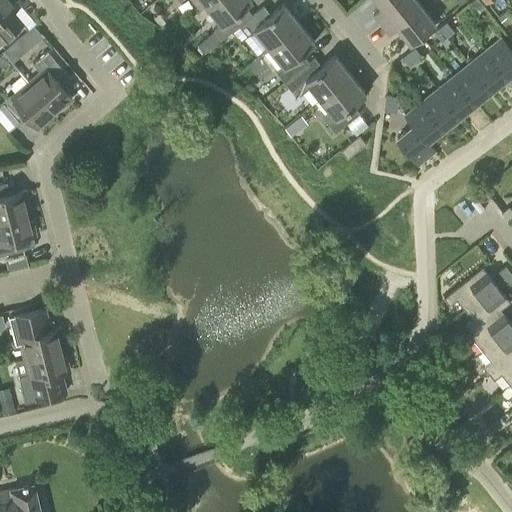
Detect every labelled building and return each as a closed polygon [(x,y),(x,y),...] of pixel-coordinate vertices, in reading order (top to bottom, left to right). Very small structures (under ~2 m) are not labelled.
[(0,0),(0,42),(22,23),(12,11),(18,5),(14,0),(0,0)] [(191,0),(200,10),(206,4),(211,0),(191,0)] [(211,0),(206,4),(221,23),(213,29),(215,31),(221,39),(239,25),(246,18),(239,10),(251,0),(211,0)] [(381,25),(412,0),(376,0),(382,7),(373,15),(381,25)] [(416,0),(412,0),(381,25),(389,35),(398,28),(411,42),(435,23),(416,0)] [(478,11),(484,6),(479,0),(473,0),(471,2),(478,11)] [(246,18),(239,25),(247,34),(255,28),(269,46),(299,23),(284,3),(271,14),(263,5),(246,18)] [(498,17),(504,24),(511,18),(506,11),(498,17)] [(446,21),(440,26),(448,36),(454,31),(446,21)] [(314,42),(299,23),(269,46),(284,65),(276,71),(284,81),(309,61),(302,52),(314,42)] [(42,36),(33,25),(25,32),(34,42),(42,36)] [(448,36),(440,26),(434,31),(441,42),(448,36)] [(210,48),(221,39),(215,31),(203,40),(198,44),(205,52),(210,48)] [(511,50),(502,37),(485,50),(506,76),(511,70),(511,50)] [(408,52),(416,62),(422,56),(414,47),(408,52)] [(28,82),(53,110),(60,104),(62,106),(72,98),(70,95),(62,86),(72,79),(47,50),(32,63),(40,72),(28,82)] [(506,76),(485,50),(470,63),(490,88),(506,76)] [(416,62),(408,52),(402,57),(409,67),(416,62)] [(314,56),(309,61),(284,81),(291,90),(295,88),(300,95),(311,86),(320,98),(350,74),(335,55),(322,65),(314,56)] [(490,88),(470,63),(454,76),(474,101),(490,88)] [(350,74),(320,98),(330,110),(322,116),(335,132),(360,112),(353,104),(366,93),(350,74)] [(474,101),(454,76),(438,88),(458,114),(474,101)] [(28,82),(12,96),(10,94),(1,102),(19,124),(28,116),(36,125),(38,127),(47,119),(45,117),(53,110),(28,82)] [(458,114),(438,88),(422,101),(443,126),(458,114)] [(397,104),(398,96),(385,95),(384,103),(397,104)] [(443,126),(422,101),(405,114),(413,124),(426,140),(426,139),(443,126)] [(396,112),(397,104),(384,103),(383,111),(396,112)] [(294,121),(286,128),(292,136),(298,131),(298,127),(294,121)] [(426,140),(413,124),(397,137),(417,162),(434,149),(426,139),(426,140)] [(347,158),(366,142),(359,134),(340,149),(347,158)] [(21,190),(10,193),(7,182),(0,183),(0,219),(27,212),(24,203),(27,202),(24,190),(21,191),(21,190)] [(507,221),(511,216),(511,211),(508,207),(501,213),(507,221)] [(27,212),(0,219),(0,255),(24,249),(23,248),(35,245),(32,234),(35,234),(32,222),(29,222),(27,212)] [(29,266),(25,253),(6,258),(9,271),(29,266)] [(482,266),(451,291),(443,297),(449,304),(457,298),(465,309),(496,284),(482,266)] [(502,279),(511,273),(505,266),(497,272),(502,279)] [(511,283),(511,274),(511,273),(502,279),(508,286),(511,283)] [(496,284),(465,309),(473,319),(465,325),(470,331),(471,331),(501,309),(510,301),(496,284)] [(471,331),(470,331),(461,338),(467,346),(476,338),(484,349),(511,325),(511,322),(501,309),(471,331)] [(55,327),(44,330),(41,318),(14,325),(17,337),(19,337),(24,358),(61,349),(59,340),(61,339),(58,327),(56,327),(55,327)] [(511,325),(484,349),(492,359),(483,366),(488,373),(511,353),(511,325)] [(24,358),(28,373),(18,376),(24,398),(65,388),(61,373),(66,371),(69,370),(66,358),(63,359),(61,349),(24,358)] [(511,353),(488,373),(494,379),(502,373),(510,383),(511,381),(511,353)] [(1,404),(3,413),(15,410),(12,401),(1,404)] [(40,511),(34,483),(9,489),(10,490),(0,491),(0,511),(40,511)]
